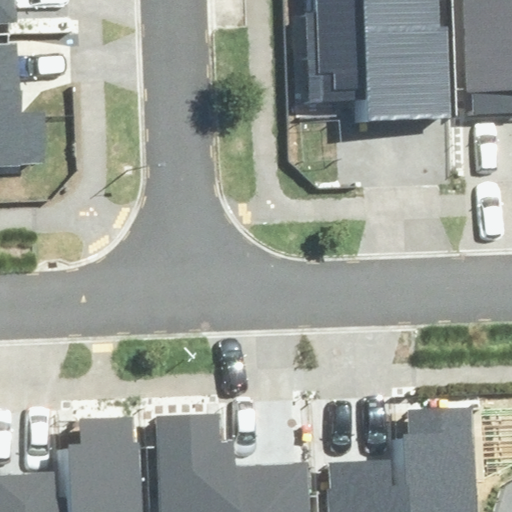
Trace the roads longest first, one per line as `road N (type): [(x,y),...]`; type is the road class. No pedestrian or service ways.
road 1 (residential): [(511,286),(198,298)]
road 2 (residential): [(182,0),(198,298)]
road 3 (residential): [(198,298),(0,305)]
